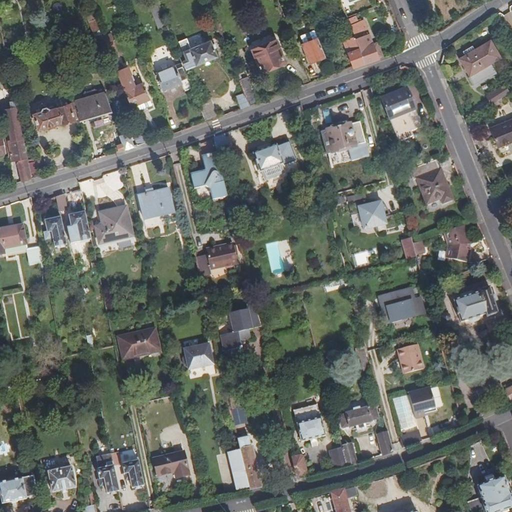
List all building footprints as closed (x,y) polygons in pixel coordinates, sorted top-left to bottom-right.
[(147,0),(146,1),(158,27),(166,24),(156,0),(147,0)] [(107,46),(104,39),(93,11),(85,14),(95,40),(98,38),(104,54),(109,52),(107,46)] [(347,18),(355,39),(365,64),(384,57),(378,42),(372,44),(362,20),(357,22),(354,15),(347,18)] [(114,42),(112,36),(104,39),(107,46),(113,43),(114,42)] [(278,38),(253,48),(262,72),(287,62),(278,38)] [(318,39),(303,44),(310,63),(325,57),(318,39)] [(344,43),(354,68),(365,64),(355,39),(344,43)] [(182,63),(183,66),(185,72),(218,58),(215,50),(217,48),(215,45),(213,46),(211,42),(193,51),(188,40),(180,44),(188,61),(182,63)] [(119,59),(113,43),(107,46),(109,52),(113,61),(119,59)] [(501,61),(491,44),(460,62),(470,79),(501,61)] [(239,52),(230,56),(234,65),(243,62),(239,52)] [(113,61),(115,68),(121,65),(119,59),(113,61)] [(167,103),(193,92),(185,72),(183,66),(156,77),(167,103)] [(123,85),(134,114),(153,107),(144,84),(136,87),(128,69),(118,73),(123,85)] [(240,79),(246,94),(251,106),(259,104),(248,77),(240,79)] [(491,107),(510,95),(505,87),(486,98),(491,107)] [(423,129),(407,88),(382,99),(398,144),(413,138),(412,133),(423,129)] [(371,89),(362,92),(367,107),(376,105),(371,89)] [(75,102),(80,117),(81,122),(113,112),(107,90),(100,91),(97,90),(86,93),(84,97),(85,99),(75,102)] [(251,106),(246,94),(236,97),(241,110),(251,106)] [(197,102),(206,123),(219,118),(209,96),(197,102)] [(77,118),(80,117),(75,102),(50,111),(49,109),(45,110),(45,112),(36,115),(40,130),(64,122),(65,124),(77,121),(77,118)] [(22,181),(32,179),(31,174),(28,162),(21,126),(16,106),(13,107),(3,108),(9,140),(13,160),(17,159),(22,181)] [(462,115),(465,123),(470,120),(467,113),(462,115)] [(175,119),(169,122),(175,135),(181,133),(175,119)] [(511,143),(511,122),(492,130),(499,149),(511,143)] [(351,125),(328,132),(328,134),(322,136),(327,156),(356,148),(356,147),(365,145),(360,123),(351,125)] [(140,129),(133,132),(138,146),(147,144),(140,129)] [(135,147),(129,134),(121,137),(126,150),(135,147)] [(226,135),(215,139),(217,148),(229,145),(226,135)] [(285,178),(301,174),(290,143),(278,146),(254,153),(263,183),(264,185),(268,184),(285,178)] [(37,145),(28,147),(30,153),(38,151),(37,145)] [(229,145),(217,148),(219,153),(220,157),(231,153),(229,145)] [(229,197),(219,153),(203,157),(207,171),(192,175),(195,190),(207,187),(210,189),(213,201),(229,197)] [(436,160),(410,171),(414,181),(418,179),(428,204),(442,199),(444,204),(454,200),(442,170),(440,170),(436,160)] [(28,162),(31,174),(46,170),(44,161),(34,163),(34,161),(28,162)] [(288,186),(285,178),(268,184),(270,192),(288,186)] [(174,211),(169,191),(138,198),(143,219),(174,211)] [(347,197),(352,216),(360,213),(364,229),(377,226),(379,231),(395,227),(393,216),(384,218),(381,203),(376,204),(375,200),(366,201),(364,193),(347,197)] [(64,195),(57,197),(60,212),(67,210),(64,195)] [(100,244),(132,237),(126,209),(101,214),(103,226),(97,228),(100,244)] [(92,241),(86,213),(70,216),(73,228),(68,230),(71,245),(92,241)] [(68,246),(62,218),(46,222),(48,232),(46,233),(48,241),(54,239),(56,249),(68,246)] [(446,258),(467,262),(471,247),(471,244),(467,234),(469,233),(466,225),(444,233),(449,243),(446,258)] [(24,226),(0,230),(0,256),(7,256),(6,251),(28,246),(24,226)] [(412,262),(417,261),(412,239),(403,243),(407,260),(412,259),(412,262)] [(418,255),(426,251),(422,240),(414,244),(418,255)] [(211,271),(240,264),(236,246),(220,250),(219,248),(206,251),(207,256),(211,271)] [(42,248),(28,251),(31,267),(45,264),(42,248)] [(211,271),(207,256),(197,258),(201,277),(212,274),(211,271)] [(326,289),(347,284),(346,280),(325,285),(326,289)] [(488,319),(498,315),(489,289),(478,292),(479,295),(455,303),(461,324),(487,316),(488,319)] [(415,302),(412,290),(379,299),(386,326),(425,316),(421,300),(415,302)] [(261,330),(255,305),(247,307),(248,312),(229,317),(233,335),(221,339),(225,354),(239,351),(240,352),(243,351),(241,344),(251,341),(249,333),(252,332),(261,330)] [(156,330),(119,337),(127,378),(163,371),(156,330)] [(437,333),(422,338),(427,358),(443,353),(437,333)] [(188,373),(213,366),(208,346),(183,352),(184,357),(182,361),(183,369),(187,371),(188,373)] [(418,346),(398,352),(405,375),(424,370),(418,346)] [(368,354),(366,348),(358,349),(361,360),(369,358),(368,354)] [(369,358),(361,360),(364,373),(372,371),(369,358)] [(54,362),(55,369),(66,367),(65,360),(54,362)] [(409,394),(416,420),(426,417),(425,412),(437,409),(431,389),(409,394)] [(236,399),(228,400),(231,410),(238,409),(236,399)] [(231,410),(238,439),(249,437),(242,408),(238,409),(231,410)] [(301,443),(326,437),(322,419),(319,419),(317,410),(297,414),(299,424),(297,425),(298,429),(301,443)] [(381,425),(377,412),(372,413),(371,411),(363,413),(362,410),(355,411),(355,414),(347,416),(348,420),(340,422),(344,435),(350,433),(350,434),(357,433),(358,437),(366,435),(365,431),(371,429),(371,427),(381,425)] [(422,441),(419,429),(400,437),(403,448),(422,441)] [(382,456),(393,452),(388,433),(377,435),(382,456)] [(243,462),(249,488),(250,491),(261,488),(249,437),(238,439),(241,451),(243,462)] [(340,445),(341,448),(345,467),(356,464),(350,443),(340,445)] [(332,471),(345,467),(341,448),(328,451),(332,471)] [(229,453),(232,465),(243,462),(241,451),(229,453)] [(459,483),(463,481),(459,469),(462,468),(458,452),(451,455),(459,483)] [(112,453),(96,457),(100,480),(105,479),(108,494),(120,492),(112,453)] [(184,453),(153,459),(157,477),(176,472),(178,478),(189,476),(184,453)] [(297,480),(306,478),(305,476),(307,475),(303,455),(292,458),(297,480)] [(133,488),(145,486),(139,460),(123,464),(125,474),(130,473),(133,488)] [(232,465),(238,491),(249,488),(243,462),(232,465)] [(73,468),(49,472),(54,494),(77,488),(73,468)] [(35,477),(0,483),(0,491),(1,496),(2,505),(39,498),(35,477)] [(508,511),(511,511),(511,507),(504,480),(475,490),(481,511),(508,511)] [(354,487),(344,491),(346,499),(357,496),(354,487)] [(349,511),(346,499),(344,491),(331,494),(335,511),(349,511)]
